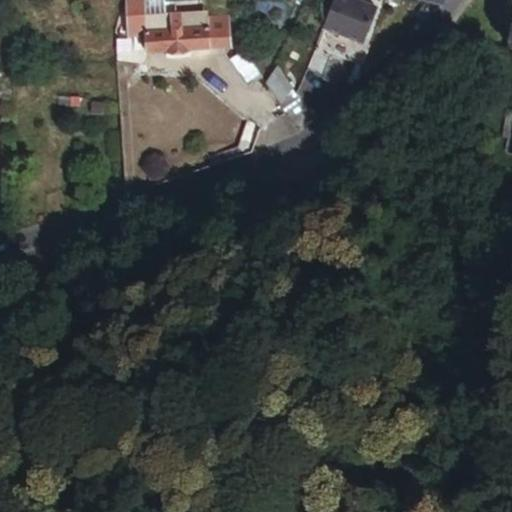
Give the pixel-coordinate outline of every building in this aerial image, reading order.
[(225,44),(223,14),(192,16),(192,26),(182,27),(182,19),(177,19),(177,11),(148,13),(147,0),(125,0),(127,32),(143,31),(144,50),(162,49),(162,51),(170,51),(170,56),(180,56),(180,50),(188,49),(188,46),(225,44)] [(365,41),(378,8),(356,0),(333,0),(324,26),(365,41)] [(422,26),(441,5),(427,0),(413,0),(400,22),(412,34),(422,26)] [(257,71),(240,46),(229,54),(246,78),(257,71)] [(297,81),(276,50),(262,78),(284,112),(293,89),(297,81)] [(293,123),(307,109),(293,89),(284,112),(293,123)]
